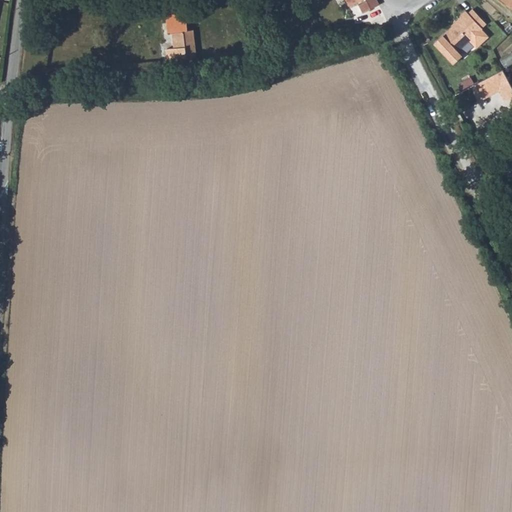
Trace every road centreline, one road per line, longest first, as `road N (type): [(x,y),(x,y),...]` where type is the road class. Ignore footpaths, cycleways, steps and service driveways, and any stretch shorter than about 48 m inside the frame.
road 1 (unclassified): [(26,0),(0,302)]
road 2 (unclassified): [(402,7),(399,32),(473,188)]
